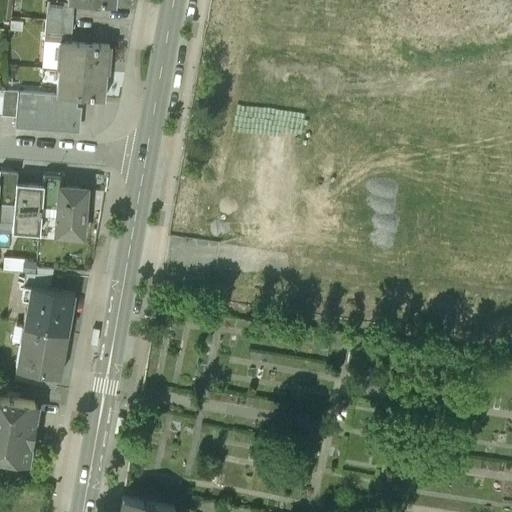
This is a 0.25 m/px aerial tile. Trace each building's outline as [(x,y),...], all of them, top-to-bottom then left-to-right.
[(67,1),(53,0),(42,0),(42,15),(73,17),(74,7),(66,6),(67,1)] [(116,0),(66,0),(67,1),(66,6),(74,7),(116,9),(116,0)] [(73,17),(42,15),(41,19),(45,19),(44,26),(72,28),(73,17)] [(72,28),(44,26),(44,39),(71,42),(72,28)] [(71,42),(44,39),(42,66),(58,68),(106,73),(108,73),(110,45),(71,42)] [(106,73),(58,68),(56,92),(56,98),(76,100),(104,102),(106,73)] [(18,89),(3,87),(1,114),(15,115),(16,115),(18,89)] [(56,92),(18,89),(16,115),(15,115),(15,128),(78,133),(80,108),(76,108),(76,100),(56,98),(56,92)] [(42,183),(16,181),(17,171),(0,169),(0,201),(14,202),(12,228),(38,231),(41,205),(43,183),(42,183)] [(86,187),(60,185),(61,175),(43,173),(42,183),(43,183),(41,205),(58,206),(56,232),(82,234),(86,187)] [(51,273),(27,271),(24,286),(30,287),(30,285),(48,288),(51,273)] [(48,288),(30,285),(30,287),(23,324),(67,331),(72,292),(48,288)] [(67,331),(23,324),(23,325),(27,326),(25,340),(20,339),(15,367),(32,370),(55,374),(60,374),(67,331)] [(55,374),(32,370),(30,382),(53,386),(55,374)] [(37,399),(0,392),(0,451),(27,457),(37,399)] [(174,511),(175,505),(122,495),(118,511),(174,511)]
